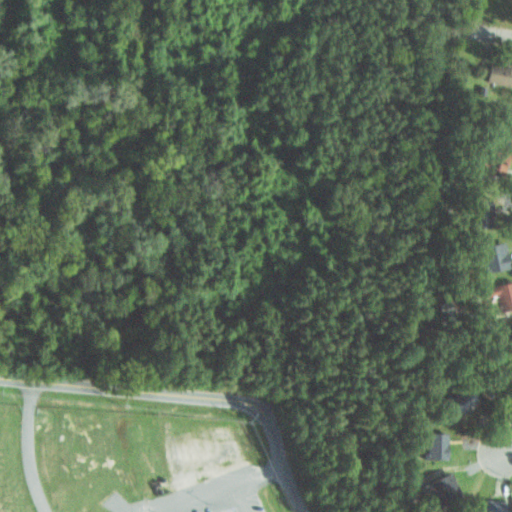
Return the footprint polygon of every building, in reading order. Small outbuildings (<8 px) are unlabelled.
[(511,83),(511,87),(477,79),(482,60),(511,67),(511,83)] [(485,137),(493,103),(511,108),(503,142),(485,137)] [(502,166),(466,163),(467,145),(504,149),(502,166)] [(484,229),(487,199),(468,198),(465,228),(484,229)] [(504,269),(478,272),(474,242),(500,238),(504,269)] [(489,293),(477,297),(474,287),(505,277),(511,299),(511,306),(495,312),(489,293)] [(511,349),(511,318),(497,321),(502,351),(511,349)] [(447,414),(470,394),(457,380),(434,399),(447,414)] [(446,400),(457,418),(480,403),(469,385),(446,400)] [(442,455),(443,425),(424,424),(422,454),(442,455)] [(445,470),(418,486),(426,499),(434,494),(442,507),(460,496),(445,470)] [(470,496),(469,511),(507,511),(508,497),(470,496)]
